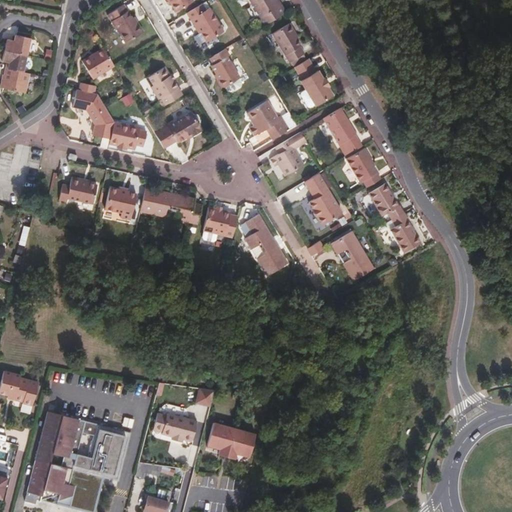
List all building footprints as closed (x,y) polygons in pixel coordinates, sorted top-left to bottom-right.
[(169,0),(171,3),(170,3),(175,12),(194,0),(193,0),(169,0)] [(266,24),(286,11),(282,5),(280,5),(277,0),(251,0),(263,20),(266,24)] [(202,3),(187,12),(197,28),(198,27),(207,41),(211,43),(218,38),(219,34),(224,31),(215,17),(211,19),(202,3)] [(125,43),(143,32),(134,17),(132,18),(124,5),(108,15),(125,43)] [(256,24),(258,28),(266,24),(263,20),(256,24)] [(291,62),(292,61),(304,54),(305,53),(294,33),(296,32),(290,23),(274,33),(291,62)] [(4,51),(27,56),(31,39),(15,36),(14,42),(7,40),(4,51)] [(115,65),(104,47),(82,61),(93,79),(115,65)] [(226,48),(210,58),(214,64),(212,65),(220,78),(219,81),(221,85),(226,86),(240,78),(241,77),(228,56),(230,55),(226,48)] [(24,73),(27,56),(4,51),(2,62),(7,63),(9,64),(8,70),(24,73)] [(304,54),(292,61),(294,64),(306,57),(304,54)] [(317,71),(309,57),(295,65),(303,79),(302,80),(307,89),(317,104),(333,95),(325,77),(324,78),(319,70),(317,71)] [(166,105),(183,94),(175,80),(174,81),(170,75),(165,67),(149,76),(153,84),(152,85),(159,99),(161,97),(166,105)] [(2,89),(4,89),(26,93),(30,74),(24,73),(8,70),(6,69),(5,75),(2,89)] [(240,78),(226,86),(228,91),(233,92),(241,87),(243,82),(240,78)] [(80,89),(94,93),(96,86),(81,82),(80,89)] [(111,138),(115,121),(106,106),(98,94),(94,93),(80,89),(77,89),(73,106),(87,109),(95,124),(93,134),(111,138)] [(317,104),(307,89),(303,91),(303,95),(309,106),(313,106),(317,104)] [(162,107),(166,105),(161,97),(159,99),(158,99),(162,107)] [(269,128),(275,138),(292,128),(283,114),(278,116),(268,100),(247,112),(254,123),(249,127),(255,136),(269,128)] [(152,111),(148,105),(142,109),(146,114),(152,111)] [(357,134),(341,107),(324,118),(347,156),(357,149),(353,142),(358,139),(356,134),(357,134)] [(155,133),(164,147),(176,140),(178,142),(187,137),(191,134),(193,136),(203,130),(200,125),(201,122),(197,115),(193,115),(191,111),(159,130),(155,133)] [(146,117),(155,133),(159,130),(149,115),(146,117)] [(111,138),(110,143),(135,149),(136,144),(143,145),(147,130),(139,129),(139,126),(115,121),(111,138)] [(307,141),(302,131),(277,146),(280,152),(272,158),(277,166),(280,164),(286,175),(305,164),(295,148),(293,145),(297,143),(299,146),(307,141)] [(357,149),(363,146),(358,139),(353,142),(357,149)] [(368,186),(382,178),(371,160),(372,160),(365,148),(347,159),(361,182),(364,181),(368,186)] [(343,212),(320,172),(305,181),(313,194),(315,193),(317,197),(310,201),(324,223),(343,212)] [(85,181),(85,179),(75,176),(74,185),(67,184),(64,199),(72,201),(73,198),(97,203),(101,184),(93,182),(85,181)] [(392,219),(405,211),(401,205),(400,205),(386,183),(370,193),(383,215),(389,212),(392,219)] [(137,193),(127,191),(120,190),(109,187),(104,209),(122,213),(121,217),(131,220),(137,193)] [(199,219),(202,205),(195,203),(196,198),(177,194),(176,198),(169,196),(170,193),(146,187),(141,210),(166,216),(168,207),(172,208),(171,209),(179,210),(177,219),(191,222),(192,218),(199,219)] [(233,236),(237,215),(230,213),(231,211),(223,209),(217,208),(209,206),(203,230),(233,236)] [(409,218),(405,211),(392,219),(396,225),(391,229),(405,252),(422,242),(408,218),(409,218)] [(254,234),(248,237),(247,238),(269,275),(289,263),(279,246),(276,248),(273,243),(276,242),(259,214),(246,221),(254,234)] [(242,227),(248,237),(254,234),(246,221),(243,223),(244,225),(242,227)] [(362,245),(352,231),(331,243),(338,254),(346,250),(348,252),(347,253),(349,257),(351,256),(352,259),(344,264),(354,280),(375,268),(365,250),(363,251),(361,246),(362,245)] [(309,248),(313,255),(325,248),(321,241),(309,248)] [(0,386),(0,392),(8,395),(15,396),(14,399),(23,401),(23,403),(32,405),(38,382),(21,377),(21,375),(4,371),(0,386)] [(196,403),(211,406),(215,390),(200,388),(196,403)] [(59,500),(73,495),(76,485),(70,484),(84,427),(90,428),(91,422),(48,411),(29,492),(42,495),(42,499),(60,494),(59,500)] [(173,436),(183,439),(183,438),(193,440),(197,421),(168,413),(167,414),(158,412),(155,425),(161,427),(164,430),(162,433),(173,436)] [(124,416),(122,425),(131,427),(133,418),(124,416)] [(251,454),(256,432),(214,421),(208,444),(221,447),(221,452),(237,456),(238,451),(251,454)] [(130,432),(91,422),(90,428),(84,427),(70,484),(76,485),(73,495),(59,500),(57,503),(90,511),(93,511),(101,475),(118,479),(130,432)] [(167,511),(170,505),(148,498),(143,511),(167,511)]
